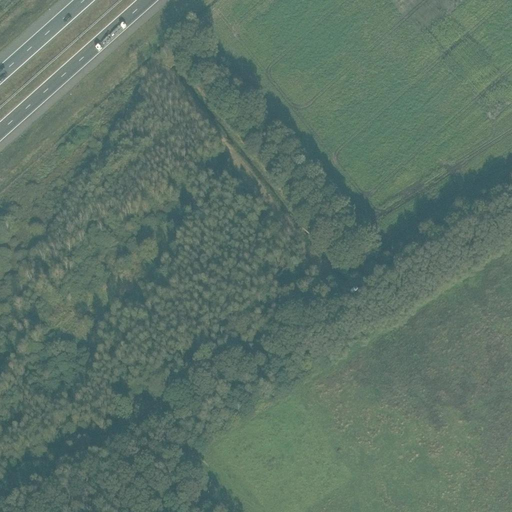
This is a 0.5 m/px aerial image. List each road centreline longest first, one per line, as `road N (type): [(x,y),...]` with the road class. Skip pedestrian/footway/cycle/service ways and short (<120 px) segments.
road 1 (track): [(511,191),(167,417),(0,502)]
road 2 (motorway): [(0,132),(148,0)]
